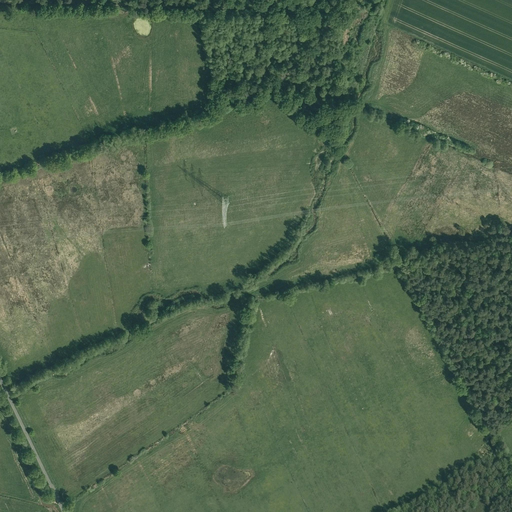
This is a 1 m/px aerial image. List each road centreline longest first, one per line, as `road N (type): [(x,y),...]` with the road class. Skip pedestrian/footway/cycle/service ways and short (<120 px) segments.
road 1 (track): [(317,0),(304,8),(0,4)]
road 2 (track): [(64,511),(0,378)]
